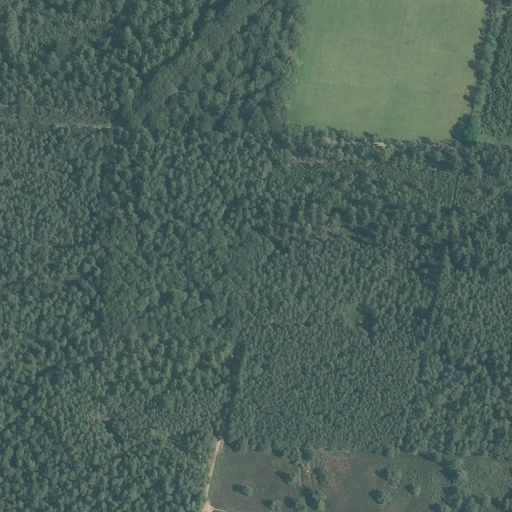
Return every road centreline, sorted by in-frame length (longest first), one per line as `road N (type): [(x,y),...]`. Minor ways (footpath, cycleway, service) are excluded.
road 1 (track): [(0,123),(511,147)]
road 2 (track): [(0,363),(105,344),(118,128),(198,64),(254,0)]
road 3 (track): [(202,511),(274,137)]
road 4 (track): [(463,145),(492,0)]
road 5 (track): [(105,344),(235,343)]
road 6 (track): [(127,0),(118,128)]
road 7 (track): [(16,124),(21,0)]
